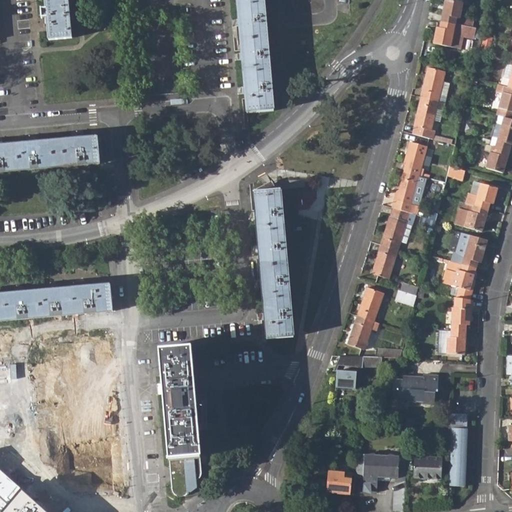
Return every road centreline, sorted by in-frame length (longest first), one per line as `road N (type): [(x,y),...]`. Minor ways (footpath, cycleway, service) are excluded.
road 1 (residential): [(393,51),(399,90),(363,220),(311,372),(254,490)]
road 2 (residential): [(484,511),(493,303),(511,235)]
road 3 (residential): [(134,322),(240,307),(231,169)]
road 4 (tertiary): [(393,51),(353,61),(286,129),(231,169)]
road 5 (residential): [(143,511),(128,366),(134,322)]
road 6 (tertiary): [(124,222),(0,243)]
road 7 (residential): [(17,120),(6,0)]
